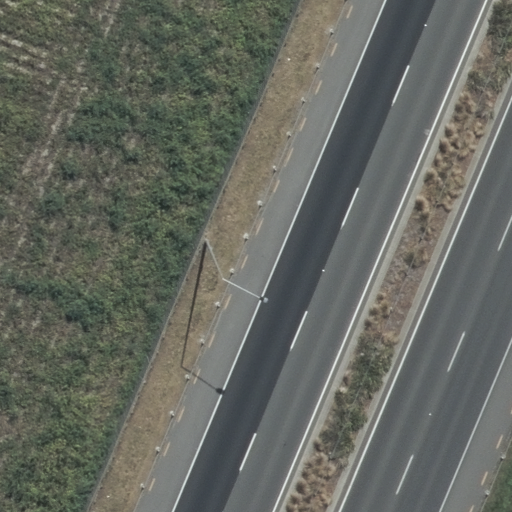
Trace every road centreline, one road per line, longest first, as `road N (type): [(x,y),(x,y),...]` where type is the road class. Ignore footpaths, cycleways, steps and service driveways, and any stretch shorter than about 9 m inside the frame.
road 1 (trunk): [(223,511),(437,0)]
road 2 (trunk): [(511,218),(389,511)]
